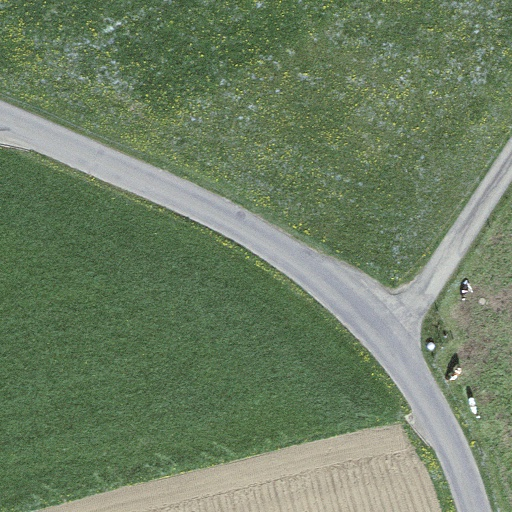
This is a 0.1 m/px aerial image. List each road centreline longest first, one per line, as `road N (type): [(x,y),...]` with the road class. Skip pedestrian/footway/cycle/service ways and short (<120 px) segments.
road 1 (unclassified): [(0,119),(246,229),(340,292),(411,369),(473,511)]
road 2 (track): [(392,341),(511,157)]
